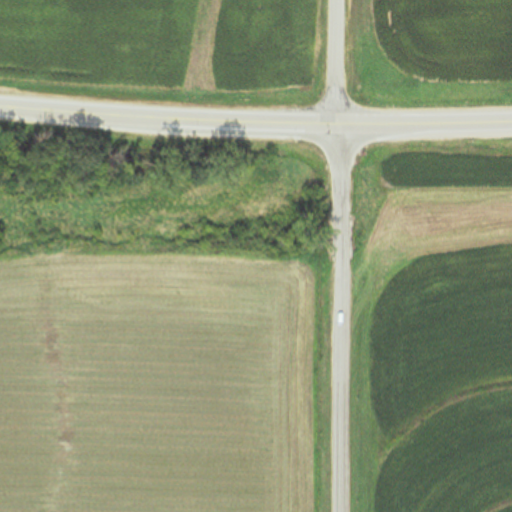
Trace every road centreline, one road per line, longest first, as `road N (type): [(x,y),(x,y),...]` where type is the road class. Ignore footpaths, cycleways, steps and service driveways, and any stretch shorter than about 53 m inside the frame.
road 1 (secondary): [(337,511),(337,121)]
road 2 (primary): [(337,121),(0,104)]
road 3 (primary): [(511,119),(337,121)]
road 4 (residential): [(337,121),(338,0)]
